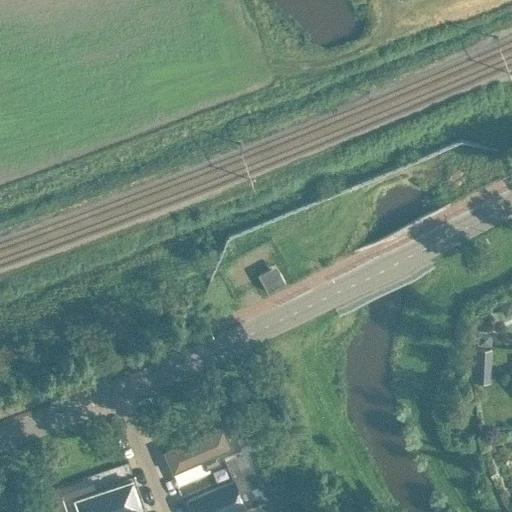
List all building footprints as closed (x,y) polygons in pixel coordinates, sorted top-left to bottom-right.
[(285,282),(280,272),(262,281),(267,291),(285,282)] [(239,413),(228,418),(238,440),(244,454),(240,455),(226,461),(227,464),(232,475),(246,469),(250,467),(260,462),(248,435),(239,413)] [(224,424),(162,451),(172,473),(174,472),(179,484),(206,472),(201,460),(234,446),(224,424)] [(269,483),(260,462),(250,467),(259,487),(266,504),(262,505),(246,511),(276,511),(281,510),(269,483)] [(187,498),(192,511),(234,511),(244,508),(232,479),(187,498)] [(67,511),(62,498),(58,487),(58,486),(47,490),(52,503),(54,511),(67,511)] [(134,511),(141,510),(134,492),(118,498),(114,488),(74,502),(77,511),(134,511)]
